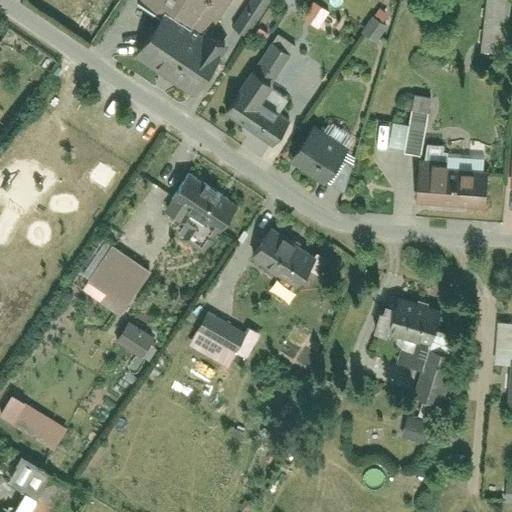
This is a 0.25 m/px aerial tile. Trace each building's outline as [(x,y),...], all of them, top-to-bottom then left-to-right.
[(167,0),(217,34),(240,0),(167,0)] [(248,0),(235,23),(252,33),(271,0),(248,0)] [(311,0),(303,15),(320,24),(329,8),(314,0),(311,0)] [(511,50),(511,0),(491,0),(489,49),(511,50)] [(361,29),(379,39),(388,23),(370,13),(361,29)] [(165,15),(136,56),(196,97),(224,57),(165,15)] [(250,81),(226,114),(273,148),(297,116),(250,81)] [(416,96),(407,152),(427,155),(435,99),(416,96)] [(319,123),(290,161),(325,187),(353,149),(319,123)] [(421,161),(418,204),(492,209),(495,166),(421,161)] [(216,235),(238,202),(188,169),(166,201),(216,235)] [(297,284),(319,256),(274,223),(253,251),(297,284)] [(100,298),(121,312),(151,268),(112,242),(87,279),(105,291),(100,298)] [(387,328),(431,339),(441,301),(396,290),(387,328)] [(232,361),(249,332),(211,309),(194,338),(232,361)] [(142,353),(154,334),(128,318),(116,337),(142,353)] [(511,319),(497,318),(493,358),(511,359),(511,319)] [(414,392),(444,401),(458,353),(428,344),(414,392)] [(0,412),(0,414),(57,447),(70,425),(12,391),(0,412)] [(401,431),(425,439),(432,419),(408,411),(401,431)]
